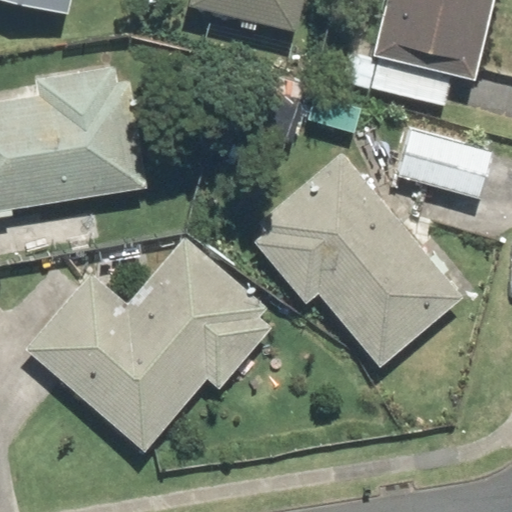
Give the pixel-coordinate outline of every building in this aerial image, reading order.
[(302,0),(208,0),(297,21),(302,0)] [(492,0),(387,0),(376,43),(475,68),(492,0)] [(39,85),(0,92),(0,206),(151,181),(132,73),(122,75),(119,59),(37,73),(39,85)] [(491,149),(407,123),(393,169),(477,194),(491,149)] [(342,148),(261,217),(269,226),(256,237),(307,297),(320,286),(384,360),(465,291),(342,148)] [(94,265),(28,340),(148,446),(212,375),(222,384),(277,322),(264,310),(272,301),(189,228),(129,296),(94,265)]
